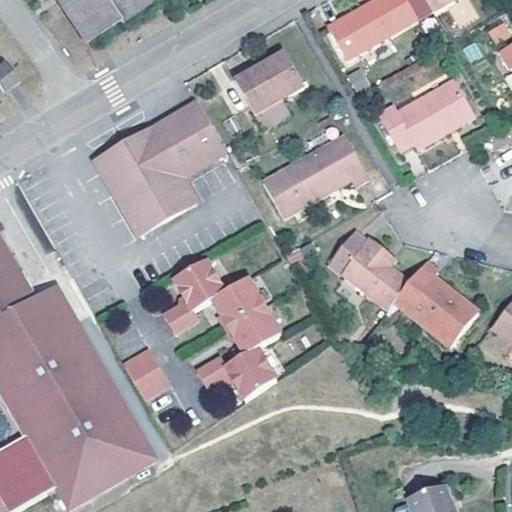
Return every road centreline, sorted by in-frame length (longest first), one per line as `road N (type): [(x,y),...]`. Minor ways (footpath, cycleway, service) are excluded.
road 1 (residential): [(84,111),(274,0)]
road 2 (residential): [(6,0),(84,111)]
